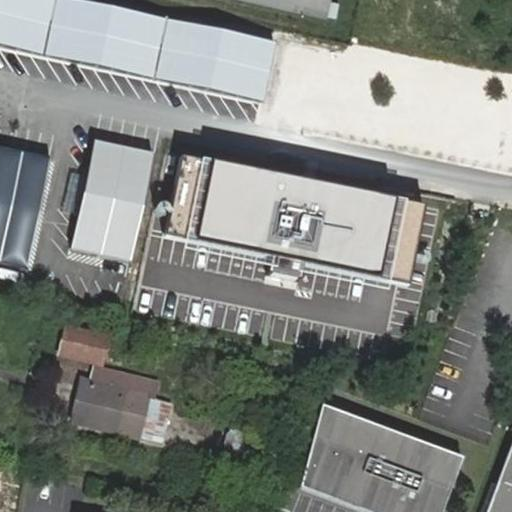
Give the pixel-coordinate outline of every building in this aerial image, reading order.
[(57,0),(0,0),(0,44),(45,54),(57,0)] [(167,20),(75,0),(57,0),(45,54),(156,78),(167,20)] [(281,0),(329,10),(330,0),(281,0)] [(273,43),(167,20),(156,78),(260,101),(273,43)] [(155,153),(96,140),(72,248),(132,261),(155,153)] [(0,262),(29,269),(50,156),(0,145),(0,262)] [(422,208),(181,159),(165,238),(406,287),(422,208)] [(65,331),(58,355),(97,365),(104,341),(65,331)] [(136,437),(145,403),(146,400),(83,383),(72,422),(136,439),(136,437)] [(169,409),(145,403),(136,437),(159,443),(169,409)] [(300,488),(361,511),(444,511),(465,461),(324,405),(300,488)] [(511,511),(511,435),(484,511),(511,511)]
